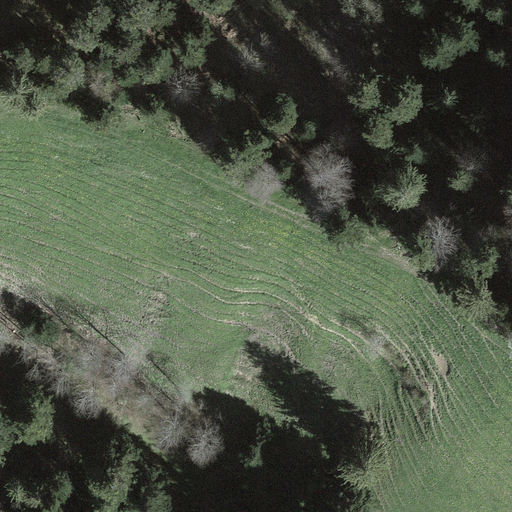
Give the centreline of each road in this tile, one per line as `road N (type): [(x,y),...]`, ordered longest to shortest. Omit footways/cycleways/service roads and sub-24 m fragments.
road 1 (track): [(0,110),(56,116),(387,243),(511,329)]
road 2 (track): [(281,0),(415,65),(511,79)]
road 3 (track): [(158,450),(0,373)]
